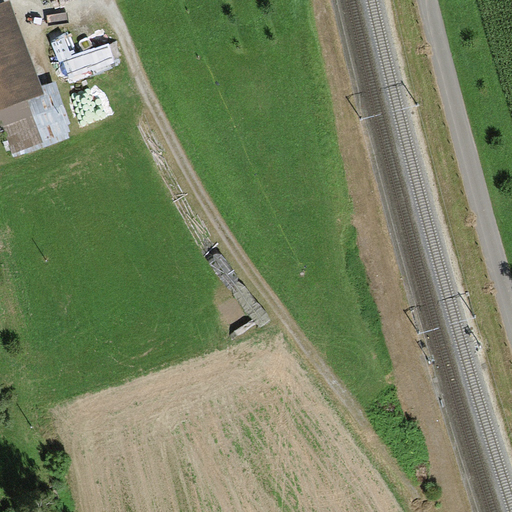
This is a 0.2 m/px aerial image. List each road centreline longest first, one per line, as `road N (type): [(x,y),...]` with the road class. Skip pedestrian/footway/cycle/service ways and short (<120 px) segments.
road 1 (track): [(417,511),(205,203),(112,0)]
road 2 (unclassified): [(431,0),(511,312)]
